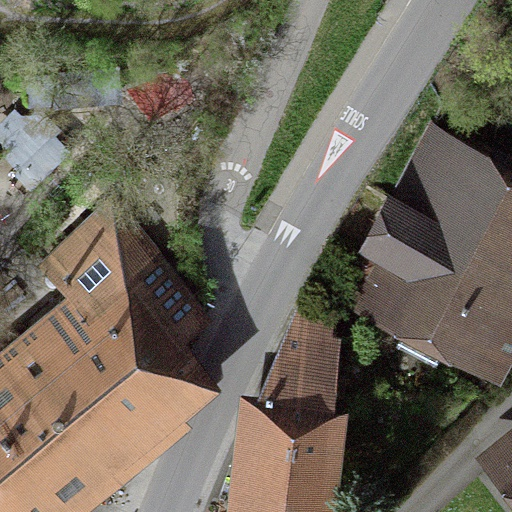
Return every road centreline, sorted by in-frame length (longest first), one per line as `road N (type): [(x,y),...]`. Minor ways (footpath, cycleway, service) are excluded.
road 1 (tertiary): [(254,330),(348,154),(444,0)]
road 2 (residential): [(318,0),(226,221),(230,268),(254,330)]
road 3 (tertiary): [(170,511),(254,330)]
